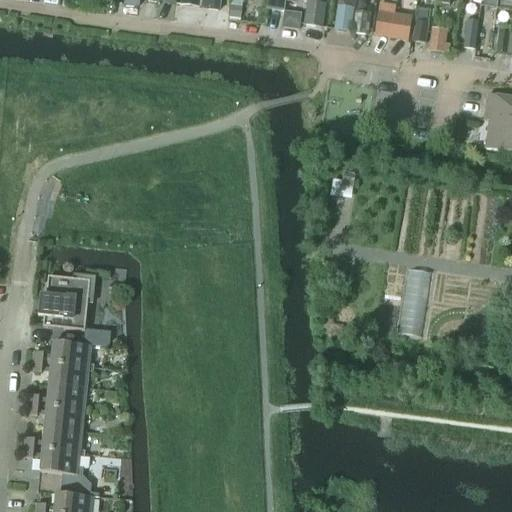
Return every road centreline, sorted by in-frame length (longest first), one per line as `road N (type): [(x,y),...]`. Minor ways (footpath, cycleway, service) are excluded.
road 1 (residential): [(410,62),(0,3)]
road 2 (residential): [(2,443),(19,271)]
road 3 (track): [(511,276),(348,252)]
